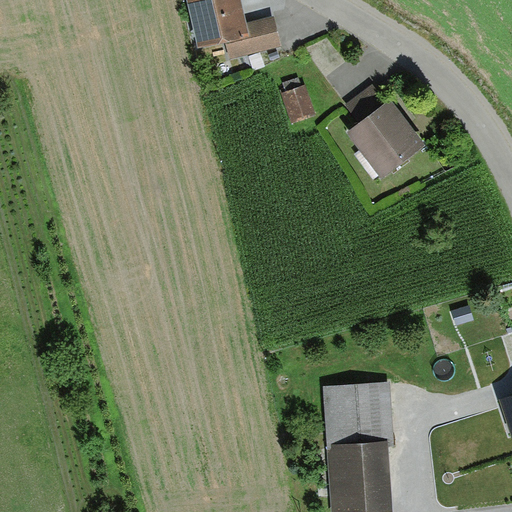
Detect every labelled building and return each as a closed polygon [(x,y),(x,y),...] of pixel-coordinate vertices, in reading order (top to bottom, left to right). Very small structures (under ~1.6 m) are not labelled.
[(249,41),(240,0),(199,0),(187,3),(198,52),(249,41)] [(295,121),(319,112),(307,81),(283,90),(295,121)] [(391,99),(348,132),(388,183),(431,149),(391,99)] [(327,388),(333,511),(391,511),(388,446),(394,445),(391,384),(327,388)] [(511,392),(464,409),(487,474),(511,465),(511,392)]
